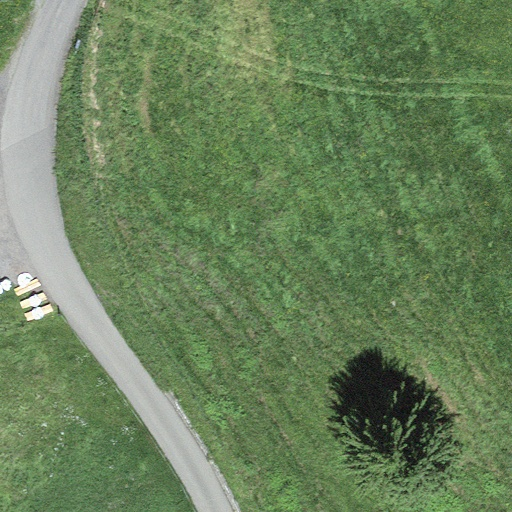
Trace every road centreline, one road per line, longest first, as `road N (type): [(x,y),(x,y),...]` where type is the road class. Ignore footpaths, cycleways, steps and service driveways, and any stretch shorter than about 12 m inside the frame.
road 1 (residential): [(227,511),(150,393),(17,231),(0,182)]
road 2 (residential): [(0,176),(21,80),(68,0)]
